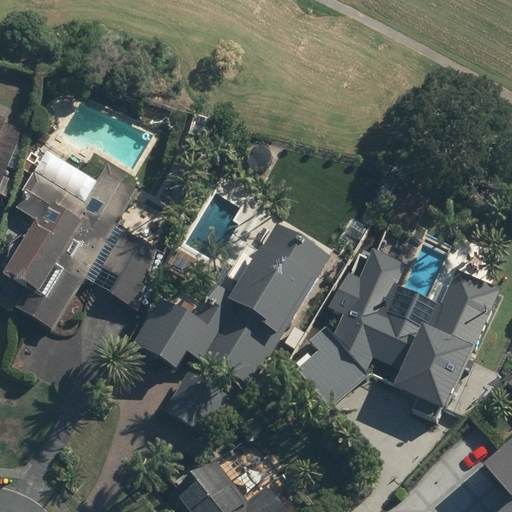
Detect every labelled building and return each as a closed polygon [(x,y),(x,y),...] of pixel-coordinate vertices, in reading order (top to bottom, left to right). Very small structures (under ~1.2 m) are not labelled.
[(0,193),(26,135),(0,123),(0,193)] [(56,334),(139,193),(104,173),(85,205),(41,179),(30,198),(47,208),(4,282),(31,298),(21,315),(56,334)] [(188,357),(251,393),(328,259),(275,228),(235,297),(219,288),(198,324),(161,303),(135,349),(178,374),(188,357)] [(109,296),(138,313),(157,256),(123,236),(103,270),(119,280),(109,296)] [(445,418),(503,293),(457,272),(430,332),(385,312),(406,268),(375,253),(368,268),(352,260),(344,278),(360,286),(335,339),(328,330),(311,344),(320,355),(298,373),(330,412),(369,380),(366,376),(373,361),(403,374),(393,394),(445,418)] [(228,398),(189,375),(165,416),(205,439),(228,398)] [(511,511),(511,441),(475,473),(507,509),(503,511),(511,511)] [(284,511),(267,490),(247,506),(215,465),(173,497),(184,511),(284,511)]
